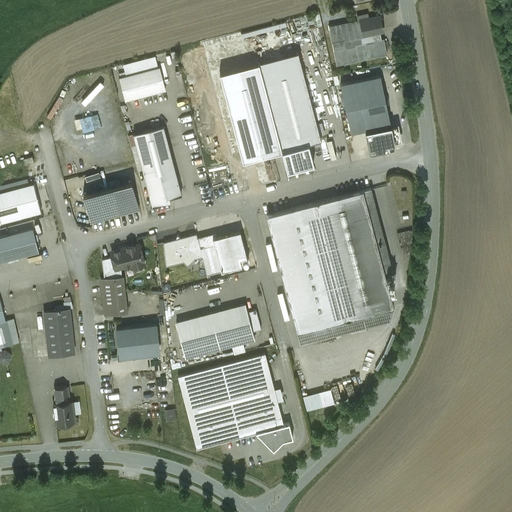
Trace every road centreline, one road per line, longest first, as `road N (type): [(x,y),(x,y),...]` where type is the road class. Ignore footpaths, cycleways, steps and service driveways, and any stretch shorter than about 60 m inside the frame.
road 1 (tertiary): [(260,511),(367,415),(413,343),(431,245),(429,155)]
road 2 (unclassified): [(100,453),(74,247)]
road 3 (unclassified): [(429,155),(245,202)]
road 4 (unclassified): [(245,202),(74,247)]
road 5 (tertiary): [(252,511),(189,472),(100,453)]
road 6 (tertiary): [(429,155),(406,1)]
road 7 (unclassified): [(245,202),(283,348)]
road 8 (unclassified): [(74,247),(40,127)]
